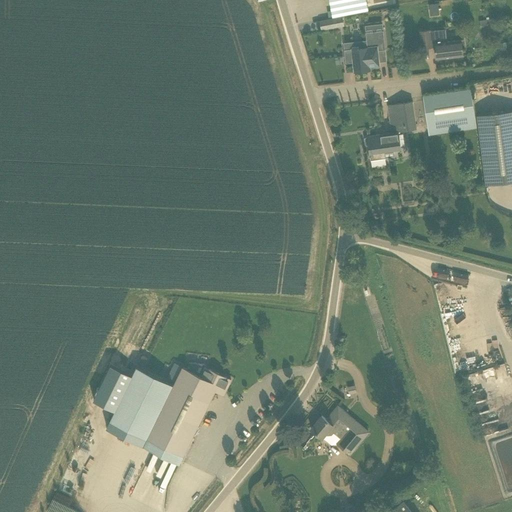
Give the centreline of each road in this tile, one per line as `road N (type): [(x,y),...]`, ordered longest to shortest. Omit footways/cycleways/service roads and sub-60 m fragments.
road 1 (unclassified): [(215,511),(327,351),(345,234)]
road 2 (unclassified): [(345,234),(343,188),(284,0)]
road 3 (unclassified): [(511,280),(345,234)]
